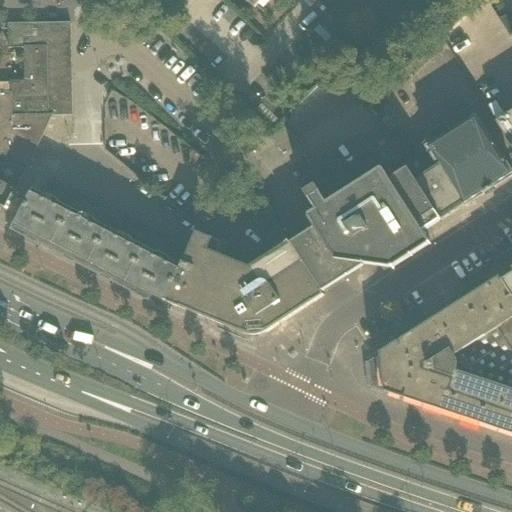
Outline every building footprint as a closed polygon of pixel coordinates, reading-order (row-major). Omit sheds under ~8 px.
[(245,0),(254,8),(255,9),(263,0),(245,0)] [(475,0),(367,107),(369,109),(443,38),(482,0),(489,0),(490,0),(492,0),(475,0)] [(511,15),(499,19),(511,38),(511,37),(511,15)] [(13,93),(13,117),(50,116),(49,105),(49,93),(49,82),(49,70),(49,59),(48,47),(48,36),(48,24),(9,24),(9,48),(25,48),(25,82),(13,82),(13,93)] [(48,24),(48,36),(71,35),(71,24),(48,24)] [(48,36),(48,47),(72,47),(71,35),(48,36)] [(511,39),(511,114),(497,124),(511,147),(511,37),(511,38),(511,39)] [(48,47),(49,59),(72,58),(72,47),(48,47)] [(49,59),(49,70),(72,70),(72,58),(49,59)] [(49,70),(49,82),(72,81),(72,70),(49,70)] [(49,82),(49,93),(72,93),(72,81),(49,82)] [(0,206),(7,210),(53,116),(54,116),(50,116),(13,117),(13,93),(0,92),(0,206)] [(49,93),(49,105),(73,104),(72,93),(49,93)] [(73,104),(49,105),(50,116),(54,116),(53,116),(73,116),(73,104)] [(511,169),(478,116),(474,119),(466,108),(438,126),(429,135),(417,149),(425,161),(434,155),(466,206),(466,207),(511,177),(511,169)] [(392,181),(372,151),(321,184),(310,165),(294,175),(310,201),(311,201),(316,209),(310,213),(311,215),(309,218),(314,226),(303,233),(289,242),(291,244),(293,243),(295,245),(294,245),(297,250),(298,250),(299,252),(298,252),(313,275),(314,275),(315,276),(314,277),(322,290),(323,290),(324,292),(336,284),(348,277),(366,265),(367,265),(394,269),(431,245),(424,232),(392,181)] [(425,161),(410,170),(442,221),(466,206),(434,155),(425,161)] [(424,232),(442,221),(410,170),(410,169),(392,181),(424,232)] [(43,172),(20,217),(16,225),(165,302),(166,301),(169,303),(191,248),(43,172)] [(254,337),(259,336),(265,335),(266,334),(267,334),(269,332),(325,296),(322,293),(324,292),(323,290),(322,290),(314,277),(315,276),(314,275),(313,275),(298,252),(299,252),(298,250),(297,250),(294,245),(295,245),(293,243),(291,244),(289,242),(251,267),(217,253),(222,242),(197,233),(191,248),(169,303),(168,303),(244,334),(251,336),(254,337)] [(511,274),(502,281),(501,282),(511,299),(511,274)] [(511,299),(501,282),(502,281),(500,278),(369,362),(372,387),(511,433),(511,299)]
